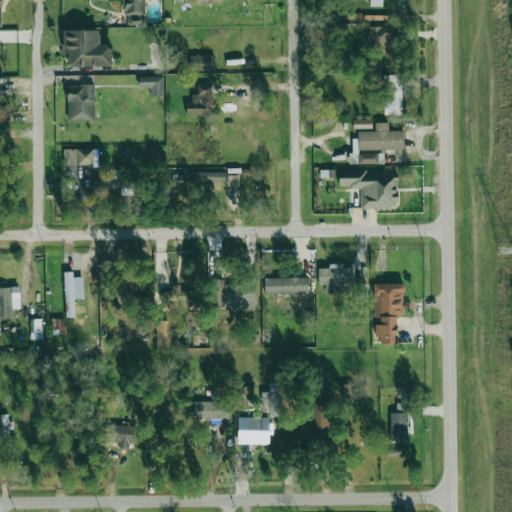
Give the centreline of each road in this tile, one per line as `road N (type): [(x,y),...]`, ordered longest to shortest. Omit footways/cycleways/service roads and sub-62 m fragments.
road 1 (tertiary): [(444,0),(452,511)]
road 2 (residential): [(0,503),(452,497)]
road 3 (residential): [(0,233),(448,228)]
road 4 (residential): [(38,233),(38,0)]
road 5 (residential): [(296,229),(293,0)]
